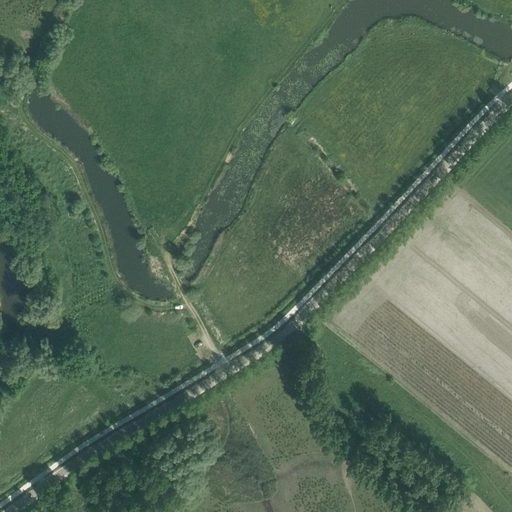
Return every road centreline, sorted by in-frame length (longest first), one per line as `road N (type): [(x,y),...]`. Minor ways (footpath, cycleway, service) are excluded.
road 1 (unclassified): [(8,511),(294,323),(511,99)]
road 2 (track): [(438,500),(356,432),(294,323)]
